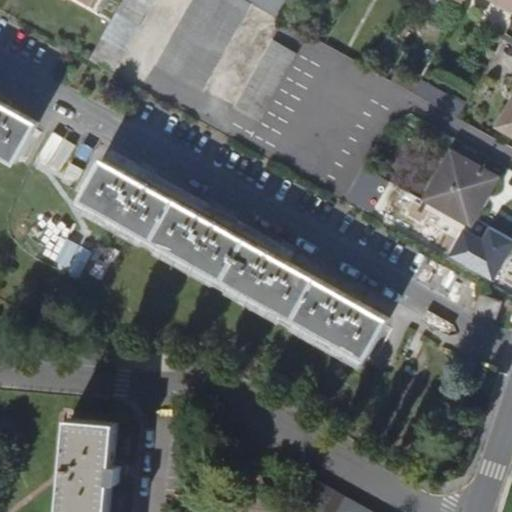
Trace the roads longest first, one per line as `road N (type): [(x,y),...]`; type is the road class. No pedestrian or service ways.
road 1 (residential): [(151,379),(196,384),(431,511)]
road 2 (residential): [(0,367),(151,379)]
road 3 (residential): [(140,511),(151,379)]
